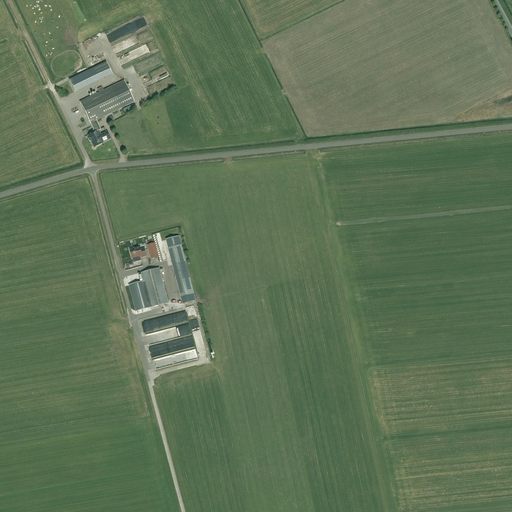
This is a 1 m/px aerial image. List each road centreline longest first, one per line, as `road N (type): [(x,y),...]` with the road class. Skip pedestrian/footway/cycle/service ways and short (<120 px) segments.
road 1 (tertiary): [(511,127),(92,169)]
road 2 (unclassified): [(149,381),(92,169)]
road 3 (track): [(9,0),(92,169)]
road 4 (track): [(184,511),(149,381)]
